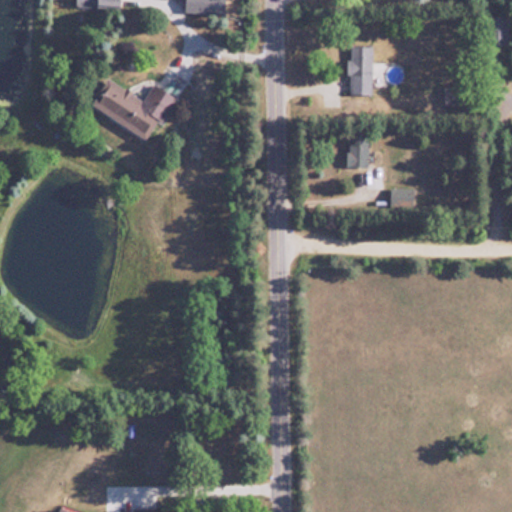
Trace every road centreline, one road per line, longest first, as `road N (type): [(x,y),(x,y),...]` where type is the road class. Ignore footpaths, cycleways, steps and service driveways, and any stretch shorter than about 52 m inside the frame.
road 1 (residential): [(281,511),(273,0)]
road 2 (residential): [(278,254),(511,260)]
